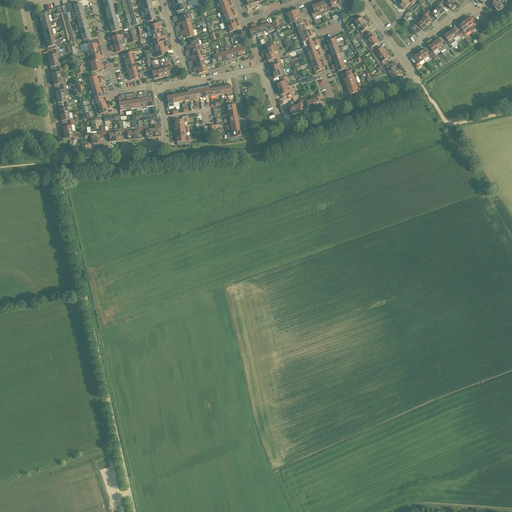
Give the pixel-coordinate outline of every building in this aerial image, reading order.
[(339,9),(338,6),(335,0),(329,0),(331,6),(328,7),(330,12),(339,9)] [(409,0),(406,0),(399,8),(402,11),(403,11),(404,11),(410,5),(412,7),(416,3),(414,1),(412,2),(409,0)] [(439,3),(443,7),(445,5),(451,11),(455,7),(449,1),(448,2),(446,0),(444,0),(442,2),(441,0),(439,3)] [(494,10),(503,2),(500,0),(492,0),(494,2),(490,6),(494,10)] [(72,12),(82,9),(81,3),(77,4),(77,2),(70,4),(72,12)] [(141,11),(152,8),(150,2),(142,4),(144,10),(141,11)] [(330,12),(328,7),(326,8),(324,2),(322,3),(321,2),(317,3),(322,15),(321,12),(323,12),(324,13),(325,14),(327,13),(330,12)] [(503,2),(494,10),(498,14),(505,8),(503,7),(505,4),(503,2)] [(187,9),(185,3),(181,4),(174,6),(175,12),(187,9)] [(220,13),(229,10),(228,7),(233,5),(232,3),(219,7),(221,12),(219,13),(220,13)] [(316,17),(322,15),(317,3),(314,5),(314,6),(312,6),(314,12),(311,13),(313,18),(316,17)] [(441,9),(443,7),(439,3),(437,4),(433,9),(441,17),(445,13),(441,9)] [(57,16),(62,15),(61,11),(60,7),(57,8),(58,12),(56,12),(56,13),(54,13),(53,14),(54,17),(57,16)] [(74,18),(84,15),(82,9),(72,12),(74,18)] [(294,23),(301,20),(297,9),(292,11),(293,12),(287,14),(291,24),(294,23)] [(437,21),(441,17),(433,9),(429,12),(427,10),(425,13),(429,17),(431,15),(437,21)] [(220,19),(236,13),(235,11),(230,12),(229,10),(220,13),(221,18),(220,18),(220,19)] [(40,21),(49,19),(48,16),(50,16),(48,11),(42,13),(43,14),(38,16),(40,21)] [(223,23),(233,20),(232,17),(236,15),(236,13),(220,19),(222,23),(223,23)] [(427,19),(429,17),(425,13),(422,15),(419,19),(427,27),(431,23),(427,19)] [(146,16),(142,17),(144,22),(147,21),(147,22),(155,20),(153,14),(146,16)] [(176,24),(189,20),(192,19),(191,14),(179,17),(180,20),(176,21),(176,24)] [(117,24),(120,23),(119,17),(115,18),(116,18),(108,20),(110,26),(117,24)] [(355,30),(365,23),(364,22),(365,20),(363,17),(357,21),(355,19),(350,22),(352,25),(351,26),(353,30),(355,29),(355,30)] [(478,27),(477,26),(475,23),(475,22),(472,24),(469,19),(468,20),(468,19),(466,18),(463,21),(469,30),(469,29),(471,32),(478,27)] [(423,31),(427,27),(419,19),(415,23),(413,25),(417,29),(419,27),(423,31)] [(226,28),(239,23),(238,21),(234,22),(233,20),(223,23),(224,28),(226,28)] [(263,21),(268,33),(273,31),(270,23),(267,24),(265,20),(263,21)] [(296,28),(308,24),(308,21),(303,23),(302,20),(301,20),(294,23),(296,28)] [(263,35),(268,33),(263,21),(261,21),(262,26),(260,27),(263,35)] [(459,32),(463,37),(470,32),(469,30),(463,21),(459,23),(459,25),(459,26),(462,31),(459,32)] [(43,32),(51,29),(51,26),(54,25),(54,23),(41,26),(43,32)] [(231,34),(231,32),(237,30),(236,27),(240,26),(239,23),(226,28),(224,29),(226,35),(231,34)] [(263,35),(260,27),(257,28),(255,23),(253,24),(257,37),(263,35)] [(358,40),(366,34),(364,32),(370,27),(368,24),(366,25),(365,23),(355,30),(359,35),(356,37),(358,40)] [(252,39),(257,37),(253,24),(250,25),(252,30),(249,31),(252,39)] [(298,33),(306,30),(305,28),(309,26),(308,24),(296,28),(298,33)] [(192,31),(191,26),(182,28),(183,31),(178,32),(179,34),(192,31)] [(152,37),(160,35),(159,32),(164,31),(163,28),(150,32),(152,37)] [(463,37),(459,32),(457,34),(454,30),(453,30),(452,29),(451,29),(448,32),(455,43),(456,42),(454,40),(459,37),(460,39),(463,37)] [(192,31),(179,34),(180,37),(184,36),(185,38),(193,36),(197,35),(195,30),(192,31)] [(300,38),(312,33),(311,31),(307,33),(306,30),(298,33),(295,34),(297,39),(300,38)] [(450,47),(455,43),(448,32),(445,33),(444,35),(445,36),(444,37),(447,41),(445,43),(449,49),(451,48),(450,47)] [(310,40),(309,38),(313,36),(312,33),(300,38),(302,43),(303,43),(310,40)] [(366,34),(358,40),(360,42),(362,40),(365,45),(368,43),(375,39),(376,38),(375,35),(373,36),(372,33),(367,36),(366,34)] [(112,43),(121,40),(125,39),(125,38),(124,35),(123,34),(106,38),(107,41),(112,40),(112,43)] [(54,40),(46,43),(47,48),(49,47),(50,50),(62,47),(60,38),(54,40)] [(155,48),(163,45),(162,43),(167,41),(166,39),(153,42),(155,48)] [(324,49),(337,44),(335,39),(327,42),(328,45),(323,46),(324,49)] [(371,53),(376,49),(374,47),(379,44),(375,39),(368,43),(371,48),(369,50),(371,53)] [(449,49),(445,43),(442,45),(439,40),(438,40),(436,39),(433,42),(439,51),(439,50),(441,53),(447,48),(448,50),(449,49)] [(109,49),(122,46),(121,40),(112,43),(113,45),(108,46),(109,49)] [(199,45),(198,40),(189,43),(190,45),(185,47),(186,49),(199,45)] [(301,44),(303,49),(305,48),(318,43),(317,41),(312,42),(311,40),(310,40),(303,43),(302,43),(301,44)] [(89,51),(97,49),(96,46),(101,45),(100,42),(93,44),(92,41),(84,44),(86,52),(89,51)] [(434,54),(439,51),(433,42),(429,44),(429,46),(429,47),(432,52),(429,53),(433,58),(436,56),(434,54)] [(238,44),(242,57),(247,55),(245,46),(241,47),(240,43),(238,44)] [(307,53),(315,50),(314,47),(319,45),(318,43),(305,48),(307,53)] [(192,53),(200,51),(200,50),(204,50),(202,44),(199,45),(186,49),(187,52),(191,50),(192,53)] [(236,59),(242,57),(238,44),(235,44),(236,48),(233,49),(236,59)] [(265,56),(274,53),(277,52),(274,44),(268,46),(269,48),(264,50),(264,52),(263,53),(265,56)] [(330,52),(339,49),(337,44),(324,49),(325,51),(329,49),(330,52)] [(236,59),(233,49),(230,50),(229,46),(226,47),(230,60),(236,59)] [(224,62),(230,60),(226,47),(224,47),(225,51),(222,52),(224,62)] [(327,56),(328,59),(341,54),(343,53),(342,48),(339,49),(330,52),(331,55),(327,56)] [(169,49),(154,53),(155,58),(157,57),(157,58),(166,56),(165,53),(169,51),(169,49)] [(224,62),(222,52),(218,53),(217,49),(215,50),(218,63),(224,62)] [(376,60),(387,53),(384,50),(383,50),(382,49),(378,52),(376,49),(371,53),(373,55),(376,60)] [(317,55),(322,53),(321,51),(316,53),(315,50),(307,53),(309,58),(317,55)] [(433,58),(429,53),(427,55),(424,50),(423,51),(423,50),(422,50),(418,52),(424,61),(429,58),(430,60),(433,58)] [(48,62),(57,60),(60,59),(59,54),(58,51),(52,52),(53,55),(47,56),(48,62)] [(189,60),(202,56),(200,51),(192,53),(193,56),(188,57),(189,60)] [(419,64),(424,61),(418,52),(414,55),(414,56),(414,57),(417,62),(414,64),(418,69),(421,67),(419,64)] [(98,60),(99,60),(100,59),(99,57),(104,55),(103,53),(90,56),(91,61),(91,62),(98,60)] [(274,63),(280,61),(278,54),(275,55),(274,53),(265,56),(266,60),(267,60),(268,62),(273,60),(274,63)] [(311,63),(319,60),(318,58),(323,56),(322,53),(317,55),(309,58),(311,63)] [(387,53),(376,60),(379,65),(381,68),(386,64),(385,62),(389,59),(388,57),(389,56),(387,53)] [(334,63),(342,60),(341,54),(328,59),(329,61),(333,60),(334,63)] [(125,65),(133,63),(133,60),(136,59),(135,57),(124,60),(125,65)] [(56,70),(62,68),(61,65),(61,62),(58,63),(57,60),(48,62),(50,68),(55,67),(56,70)] [(101,71),(99,60),(98,60),(91,62),(91,61),(89,62),(92,73),(101,71)] [(313,68),(325,63),(324,61),(320,63),(319,60),(311,63),(313,68)] [(332,69),(344,65),(342,60),(334,63),(335,65),(331,67),(332,69)] [(192,70),(205,67),(203,61),(195,64),(196,66),(191,67),(192,70)] [(271,74),(283,69),(280,61),(274,63),(275,65),(270,67),(271,70),(270,70),(271,74)] [(166,63),(169,76),(174,74),(172,66),(169,67),(168,62),(166,63)] [(325,63),(313,68),(314,73),(323,70),(322,68),(326,66),(325,63)] [(338,73),(349,69),(347,64),(344,65),(332,69),(332,72),(337,70),(338,73)] [(164,77),(162,69),(159,69),(158,65),(155,66),(159,79),(164,77)] [(392,68),(390,65),(384,70),(387,74),(389,73),(394,80),(401,74),(399,71),(398,72),(394,67),(392,68)] [(128,76),(136,73),(135,71),(139,70),(138,67),(126,70),(128,76)] [(61,78),(60,72),(62,72),(62,68),(56,70),(56,73),(51,74),(52,80),(61,78)] [(281,80),(286,78),(283,69),(271,74),(272,77),(273,77),(274,79),(279,77),(281,80)] [(346,85),(359,81),(358,78),(357,76),(344,80),(346,85)] [(60,87),(65,86),(65,83),(64,77),(61,78),(52,80),(53,86),(59,84),(60,87)] [(278,90),(287,87),(286,87),(289,86),(286,78),(281,80),(282,83),(276,85),(278,90)] [(90,89),(98,87),(98,84),(102,83),(102,80),(89,84),(90,89)] [(348,90),(361,86),(360,84),(359,81),(346,85),(348,90)] [(64,96),(63,90),(66,90),(65,86),(60,87),(60,90),(55,91),(56,97),(64,96)] [(361,86),(348,90),(350,95),(358,93),(359,95),(362,95),(361,91),(360,89),(362,88),(361,86)] [(287,87),(278,90),(280,96),(286,94),(287,97),(295,94),(294,91),(292,92),(291,88),(287,90),(287,87)] [(93,99),(101,97),(100,94),(105,93),(104,91),(91,94),(93,99)] [(130,110),(128,96),(126,96),(126,94),(122,95),(125,110),(125,112),(131,111),(131,109),(130,110)] [(312,100),(315,108),(321,106),(319,101),(322,100),(319,94),(316,95),(317,98),(312,100)] [(63,105),(69,104),(75,103),(74,103),(77,102),(77,100),(74,101),(73,100),(68,101),(67,99),(68,98),(68,95),(64,96),(56,97),(57,103),(63,102),(63,105)] [(312,100),(311,98),(306,100),(305,99),(302,100),(304,106),(307,105),(309,110),(315,108),(312,100)] [(302,107),(304,106),(302,100),(299,101),(300,104),(295,106),(298,114),(303,112),(302,107)] [(295,106),(293,101),(292,101),(291,103),(290,104),(291,104),(285,107),(287,112),(290,111),(292,116),(298,114),(295,106)] [(60,115),(68,114),(67,108),(70,107),(69,104),(63,105),(64,108),(58,109),(60,115)] [(110,106),(95,110),(97,117),(101,116),(101,114),(107,112),(106,109),(110,108),(110,106)] [(67,123),(73,122),(72,119),(69,119),(68,114),(60,115),(61,121),(66,120),(67,123)] [(175,126),(183,125),(183,122),(188,122),(188,119),(189,119),(197,118),(196,114),(193,115),(181,117),(181,120),(174,121),(175,126)] [(124,135),(123,129),(123,122),(123,121),(119,122),(120,129),(114,130),(115,141),(122,141),(121,135),(124,135)] [(141,124),(142,124),(142,121),(138,121),(138,127),(132,128),(134,140),(140,139),(139,134),(142,133),(141,124)] [(63,133),(74,131),(75,131),(73,122),(67,123),(68,126),(62,127),(63,133)] [(152,139),(151,129),(148,130),(147,126),(145,127),(144,124),(142,124),(141,124),(142,133),(145,133),(146,138),(148,138),(148,139),(152,139)] [(151,129),(152,139),(156,138),(156,137),(158,137),(158,132),(161,131),(160,125),(154,126),(154,129),(151,129)] [(97,144),(96,131),(90,132),(90,127),(86,128),(87,132),(87,133),(87,139),(90,138),(91,144),(93,144),(93,145),(97,144)] [(105,131),(105,127),(101,127),(101,131),(96,131),(97,144),(101,144),(101,143),(103,143),(103,137),(106,137),(105,131)] [(128,140),(134,140),(132,128),(123,129),(124,135),(127,135),(128,140)] [(109,142),(115,141),(114,130),(105,131),(106,137),(109,136),(109,142)] [(74,132),(74,131),(63,133),(65,139),(70,138),(71,141),(77,140),(76,137),(77,136),(77,133),(75,132),(74,132)] [(240,131),(231,133),(232,135),(227,136),(228,139),(241,137),(240,131)] [(185,136),(176,137),(177,142),(183,142),(183,145),(190,145),(190,141),(190,138),(185,139),(185,136)]
